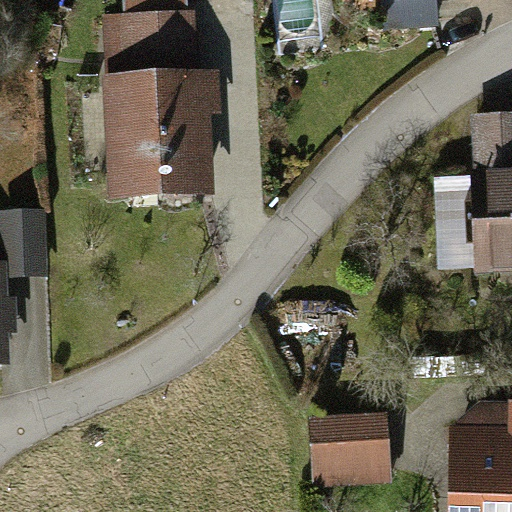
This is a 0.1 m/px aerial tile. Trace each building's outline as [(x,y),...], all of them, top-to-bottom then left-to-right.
[(196,3),(131,4),(133,70),(115,70),(118,199),(221,197),(219,69),(197,69),(196,3)] [(511,119),(480,121),(486,269),(511,268),(511,119)] [(8,207),(10,268),(60,267),(58,206),(8,207)] [(0,364),(12,364),(10,268),(0,268),(0,364)] [(511,511),(511,408),(480,409),(463,428),(464,511),(511,511)] [(396,411),(318,416),(322,483),(400,478),(396,411)]
